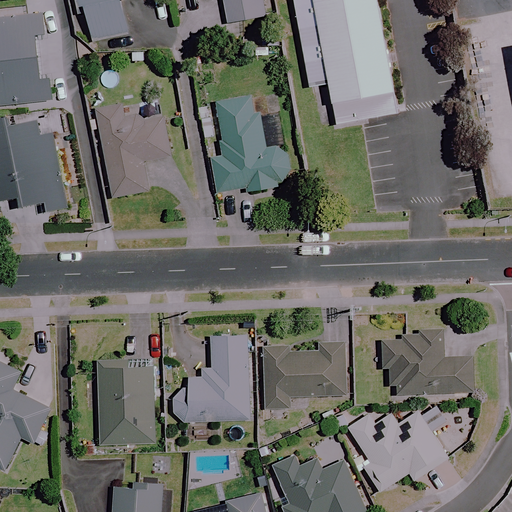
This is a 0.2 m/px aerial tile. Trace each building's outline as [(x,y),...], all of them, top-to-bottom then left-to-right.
[(73,0),(77,15),(84,13),(91,43),(126,35),(117,0),(73,0)] [(220,0),(225,24),(260,17),(256,0),(220,0)] [(383,0),(295,0),(311,86),(332,82),(340,125),(404,113),(383,0)] [(42,34),(40,14),(0,18),(0,106),(48,101),(45,79),(39,80),(34,35),(42,34)] [(293,150),(281,141),(269,143),(266,122),(265,110),(256,111),(254,94),(219,98),(226,154),(217,155),(222,190),(285,182),(296,165),(293,150)] [(140,112),(122,115),(120,106),(95,110),(109,198),(148,192),(143,161),(168,157),(162,118),(142,121),(140,112)] [(0,202),(16,198),(19,209),(43,203),(45,211),(66,206),(48,134),(47,132),(37,134),(33,117),(5,125),(1,110),(0,110),(0,202)] [(178,408),(189,418),(254,416),(250,330),(216,331),(217,373),(192,374),(193,384),(188,384),(178,395),(178,408)] [(386,367),(387,386),(393,386),(394,395),(472,392),(471,357),(442,358),(441,332),(402,334),(403,340),(377,341),(379,367),(386,367)] [(347,343),(319,343),(319,351),(262,350),(261,409),(289,409),(289,396),(347,396),(347,343)] [(20,372),(0,362),(0,468),(5,471),(20,437),(33,443),(49,408),(11,390),(20,372)] [(152,444),(151,366),(96,367),(97,445),(152,444)] [(444,422),(432,402),(397,424),(391,413),(374,424),(367,412),(345,426),(370,467),(363,471),(378,495),(444,455),(429,431),(444,422)] [(296,464),(293,456),(271,465),(285,503),(280,506),(282,511),(362,511),(343,461),(318,470),(314,457),(296,464)] [(160,511),(155,480),(108,488),(111,511),(160,511)] [(262,511),(258,494),(225,501),(186,510),(186,511),(262,511)]
